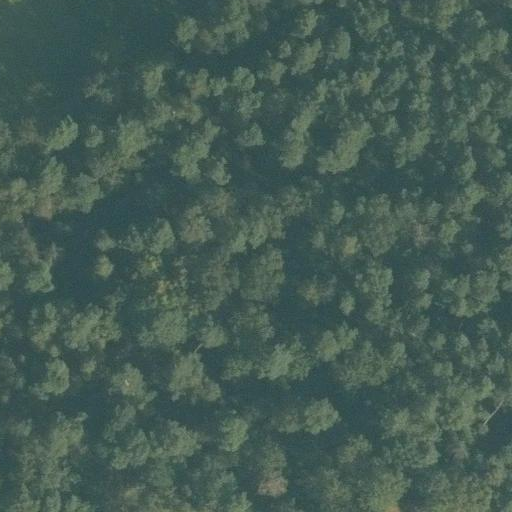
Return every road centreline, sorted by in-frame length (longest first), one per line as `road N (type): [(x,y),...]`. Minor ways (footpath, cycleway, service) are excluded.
road 1 (track): [(246,0),(0,144)]
road 2 (track): [(511,481),(391,511)]
